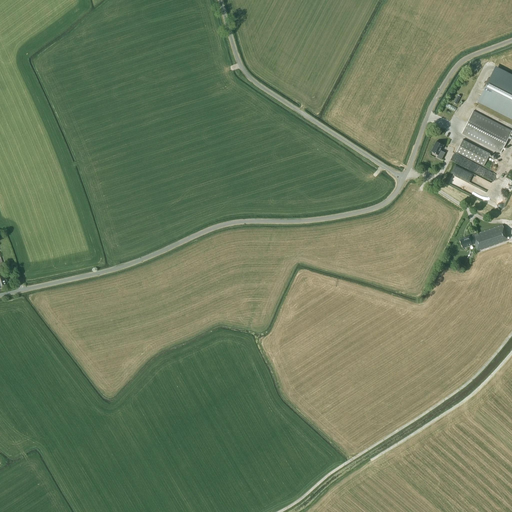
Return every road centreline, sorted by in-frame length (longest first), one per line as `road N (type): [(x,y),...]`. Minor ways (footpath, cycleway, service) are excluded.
road 1 (unclassified): [(0,294),(118,267),(223,224),(374,209),(403,178)]
road 2 (unclassified): [(403,178),(245,72),(220,0)]
road 3 (unclassified): [(403,178),(455,66),(511,40)]
